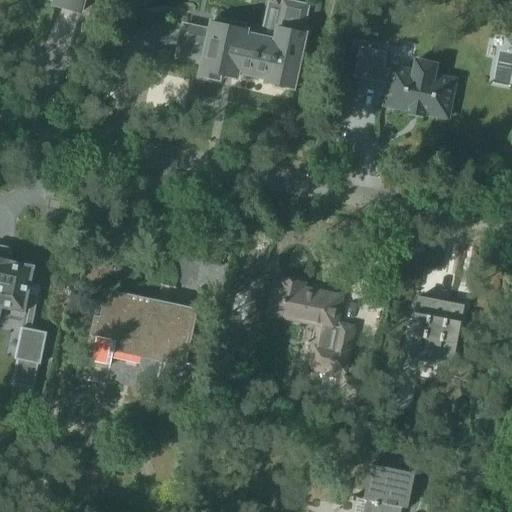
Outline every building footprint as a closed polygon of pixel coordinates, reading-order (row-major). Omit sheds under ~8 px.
[(54,0),(52,6),(80,13),(83,0),(54,0)] [(183,25),(176,57),(202,63),(200,75),(202,76),(205,79),(208,80),(213,81),(216,78),(219,79),(219,75),(237,79),(238,73),(267,79),(266,83),(272,85),(274,88),(285,91),(289,88),(294,89),(306,34),(302,33),(308,6),(284,1),(275,41),(246,35),(247,30),(211,23),(209,31),(183,25)] [(425,114),(447,118),(454,81),(433,77),(436,65),(415,61),(413,73),(392,69),(391,70),(384,68),(387,53),(359,47),(353,78),(381,84),(382,79),(389,80),(384,106),(406,110),(406,113),(424,117),(425,114)] [(0,317),(2,309),(25,313),(27,301),(28,301),(31,301),(25,330),(31,331),(38,298),(29,296),(28,296),(34,267),(0,260),(0,317)] [(302,289),(303,283),(280,278),(279,284),(273,283),(268,306),(279,309),(278,317),(334,329),(341,297),(302,289)] [(169,310),(107,296),(102,318),(96,317),(92,337),(97,338),(92,362),(111,366),(114,351),(185,366),(196,311),(170,306),(169,310)] [(430,301),(417,299),(414,314),(413,314),(408,337),(409,337),(405,358),(417,361),(417,362),(437,366),(437,365),(450,368),(454,346),(455,346),(460,324),(459,324),(462,308),(449,305),(449,304),(430,300),(430,301)] [(343,372),(352,328),(338,325),(333,351),(313,347),(309,365),(343,372)] [(40,365),(46,334),(31,331),(25,330),(22,329),(15,360),(19,361),(14,384),(33,388),(38,365),(40,365)] [(359,414),(366,382),(342,377),(335,409),(359,414)] [(371,502),(368,511),(397,511),(398,507),(407,509),(415,474),(370,465),(363,500),(371,502)] [(34,476),(45,499),(63,490),(52,467),(34,476)]
